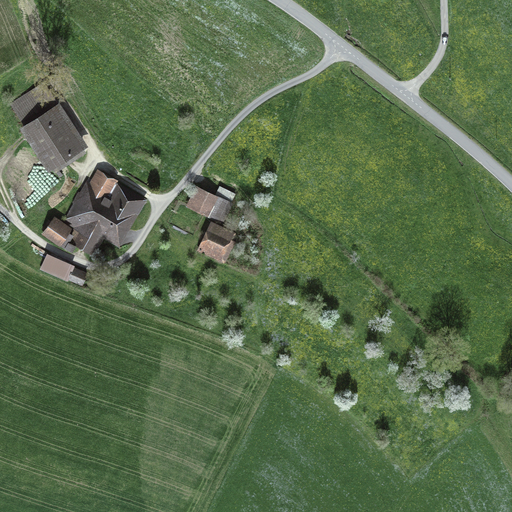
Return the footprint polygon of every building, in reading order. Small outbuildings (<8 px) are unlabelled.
[(80,147),(41,85),(12,104),(52,165),(80,147)] [(71,237),(69,241),(91,253),(97,236),(101,230),(117,239),(138,202),(120,191),(113,203),(105,199),(115,181),(100,173),(98,174),(74,217),(84,222),(75,239),(71,237)] [(220,187),(215,197),(197,189),(189,205),(221,221),(234,194),(220,187)] [(49,220),(43,229),(60,241),(67,232),(53,222),(53,223),(49,220)] [(221,261),(235,234),(212,222),(199,250),(221,261)] [(40,269),(68,282),(69,280),(74,267),(75,266),(47,254),(40,269)] [(74,267),(69,280),(83,286),(88,273),(74,267)]
